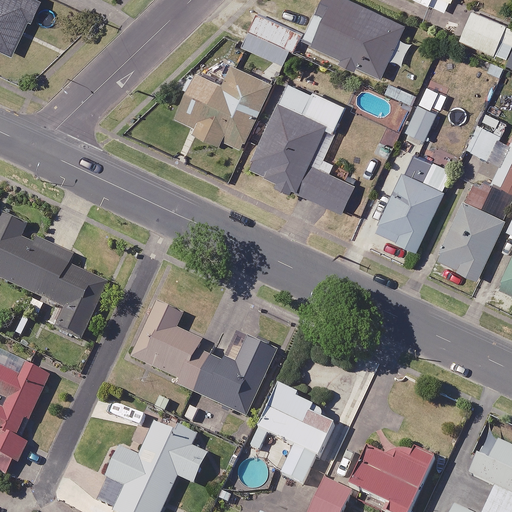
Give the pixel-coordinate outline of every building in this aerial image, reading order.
[(42,0),(0,0),(0,46),(18,55),(42,0)] [(397,60),(401,62),(411,39),(419,43),(425,31),(356,0),(326,0),(308,41),(346,59),(344,64),(360,71),(362,66),(388,78),(397,60)] [(423,0),(451,12),(456,0),(423,0)] [(511,56),(511,25),(475,11),(463,40),(511,59),(511,56)] [(248,47),(286,65),(293,50),(298,52),(307,32),(264,12),(248,47)] [(223,80),(197,69),(177,115),(197,124),(194,129),(221,142),(223,138),(243,148),(274,79),(234,61),(223,80)] [(282,181),(279,188),(296,195),(298,191),(347,212),(358,186),(329,173),(334,161),(327,157),(339,128),(349,107),(293,82),(255,169),(282,181)] [(442,112),(422,103),(410,131),(429,140),(442,112)] [(505,190),(511,175),(511,138),(506,136),(511,123),(487,112),(470,150),(495,161),(497,156),(505,160),(494,185),(505,190)] [(458,172),(419,154),(382,231),(421,250),(458,172)] [(508,220),(470,203),(444,260),(482,277),(508,220)] [(29,226),(5,215),(0,226),(0,278),(69,309),(59,331),(84,342),(110,285),(72,268),(76,259),(24,236),(29,226)] [(189,318),(159,305),(134,359),(184,382),(182,387),(250,418),(280,353),(252,340),(238,370),(203,353),(208,342),(183,331),(189,318)] [(0,454),(22,464),(31,446),(19,440),(29,419),(34,421),(54,378),(28,366),(23,377),(0,366),(0,454)] [(345,368),(307,366),(306,383),(343,386),(345,368)] [(300,396),(281,387),(260,430),(297,448),(284,475),(307,486),(340,420),(299,400),(300,396)] [(213,449),(158,424),(144,456),(124,447),(110,479),(129,487),(117,511),(164,511),(180,477),(197,485),(213,449)] [(511,511),(511,446),(491,437),(473,476),(498,488),(486,511),(467,511),(457,507),(454,511),(511,511)] [(397,464),(372,452),(354,488),(390,505),(386,511),(414,511),(433,473),(400,458),(397,464)] [(345,511),(355,490),(330,478),(314,511),(345,511)]
